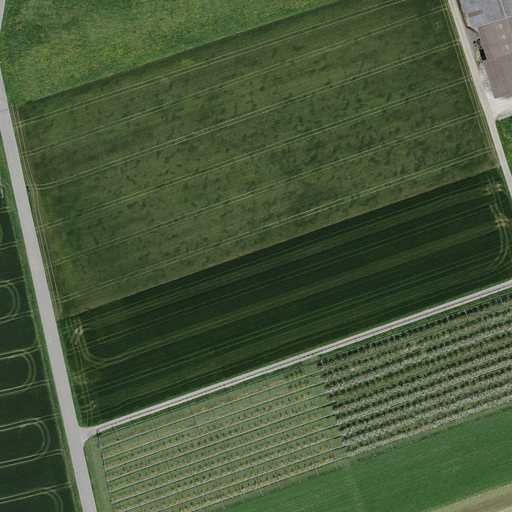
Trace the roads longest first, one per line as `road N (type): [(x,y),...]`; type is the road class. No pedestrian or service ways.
road 1 (track): [(511,278),(76,438)]
road 2 (unclassified): [(0,97),(92,511)]
road 3 (track): [(454,0),(511,187)]
